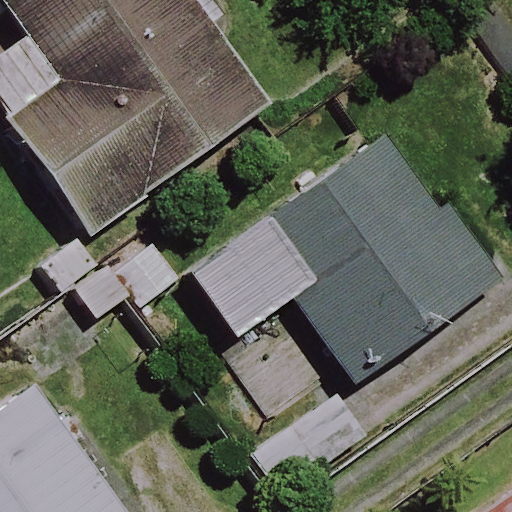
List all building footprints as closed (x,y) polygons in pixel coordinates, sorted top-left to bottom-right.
[(0,132),(75,241),(250,119),(196,41),(213,29),(193,0),(0,0),(0,24),(13,43),(0,52),(0,132)] [(238,243),(182,285),(225,343),(279,302),(344,389),(478,289),(372,146),(239,245),(238,243)] [(104,511),(17,394),(0,406),(0,511),(104,511)] [(358,444),(329,402),(244,460),(272,502),(358,444)] [(511,511),(511,486),(474,511),(511,511)]
